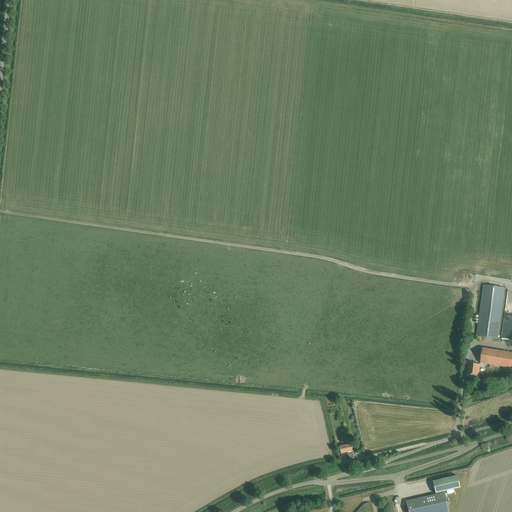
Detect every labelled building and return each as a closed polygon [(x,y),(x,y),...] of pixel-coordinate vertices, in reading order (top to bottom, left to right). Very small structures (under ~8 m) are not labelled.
[(477,336),(498,339),(504,300),(505,288),(484,285),(482,297),(477,336)] [(511,329),(511,323),(511,304),(507,304),(506,312),(505,312),(503,338),(509,339),(510,335),(511,335),(511,332),(509,332),(510,328),(511,329)] [(480,363),(511,367),(511,352),(483,348),(480,363)] [(467,375),(478,377),(480,365),(468,363),(467,375)] [(457,475),(432,481),(435,493),(446,491),(447,494),(454,493),(453,489),(455,489),(460,488),(457,475)] [(447,504),(450,504),(449,501),(447,502),(444,492),(405,501),(407,511),(446,511),(449,511),(447,504)]
